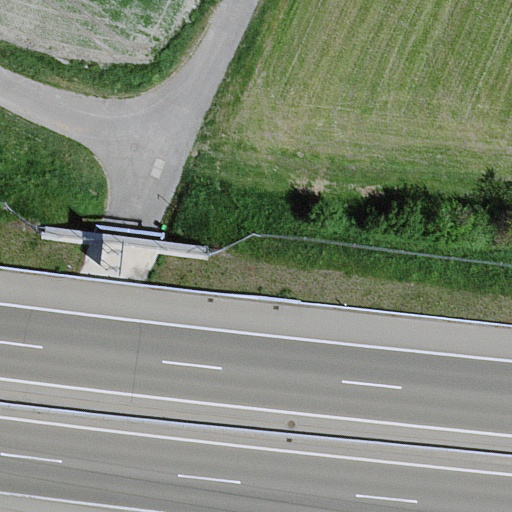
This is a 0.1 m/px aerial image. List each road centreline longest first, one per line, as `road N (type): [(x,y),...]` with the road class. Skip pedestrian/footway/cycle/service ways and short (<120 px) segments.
road 1 (motorway): [(511,397),(0,339)]
road 2 (motorway): [(0,454),(511,511)]
road 3 (residential): [(181,141),(28,511)]
road 4 (unclassified): [(0,67),(58,100),(181,141)]
road 5 (unclassified): [(181,141),(249,0)]
